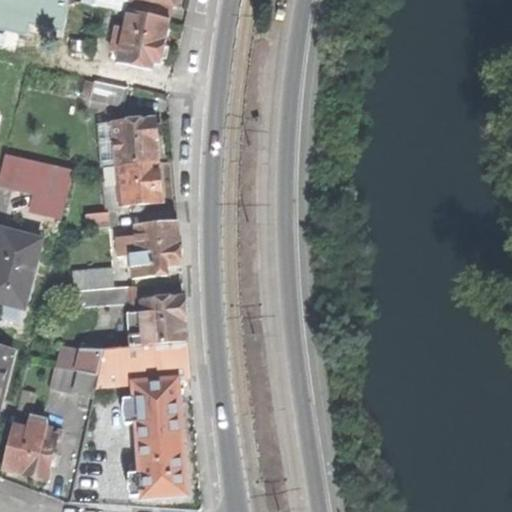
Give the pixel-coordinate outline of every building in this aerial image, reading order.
[(127,13),(169,22),(172,7),(141,0),(94,0),(93,5),(127,13)] [(116,63),(150,70),(152,63),(160,64),(164,45),(169,22),(127,13),(124,28),(116,27),(111,51),(118,53),(116,63)] [(94,82),(128,89),(131,74),(98,67),(94,82)] [(128,89),(94,82),(91,97),(125,104),(128,89)] [(125,124),(114,125),(116,168),(119,168),(159,165),(157,145),(159,145),(158,133),(158,122),(137,123),(125,124)] [(104,169),(116,168),(114,125),(99,126),(102,170),(104,169)] [(0,186),(32,194),(39,162),(5,155),(0,177),(0,186)] [(39,162),(32,194),(38,195),(66,201),(73,170),(39,162)] [(122,208),(133,208),(147,207),(162,206),(160,185),(159,165),(119,168),(122,208)] [(107,210),(122,208),(119,168),(116,168),(104,169),(107,210)] [(62,218),(66,201),(38,195),(34,212),(62,218)] [(89,230),(108,228),(106,214),(88,216),(89,230)] [(134,258),(136,281),(170,277),(170,269),(184,267),(182,245),(180,225),(139,229),(139,238),(141,258),(134,258)] [(0,302),(2,303),(23,309),(41,241),(1,231),(0,236),(0,302)] [(141,258),(139,238),(120,239),(121,259),(134,258),(141,258)] [(88,274),(89,292),(115,290),(114,272),(88,274)] [(82,293),(89,292),(88,274),(74,276),(75,294),(82,293)] [(84,310),(137,305),(136,289),(115,290),(89,292),(82,293),(84,310)] [(149,340),(150,350),(190,346),(188,323),(186,301),(146,304),(147,313),(149,340)] [(0,322),(18,327),(23,309),(2,303),(0,313),(0,322)] [(140,341),(149,340),(147,313),(138,314),(140,341)] [(99,389),(194,380),(190,346),(150,350),(107,353),(99,389)] [(0,402),(13,353),(0,349),(0,402)] [(54,367),(49,388),(94,398),(98,377),(90,375),(54,367)] [(92,368),(90,375),(98,377),(100,370),(92,368)] [(140,427),(141,446),(186,443),(181,387),(137,391),(140,427)] [(16,415),(28,418),(31,406),(19,403),(16,415)] [(44,434),(45,427),(26,422),(25,430),(44,434)] [(22,475),(45,480),(55,436),(49,435),(51,428),(45,427),(44,434),(25,430),(16,428),(11,427),(1,470),(22,475)] [(62,431),(51,428),(49,435),(55,436),(61,438),(62,431)] [(144,482),(145,501),(190,498),(187,468),(186,443),(141,446),(144,482)] [(134,502),(145,501),(144,482),(132,483),(134,502)]
